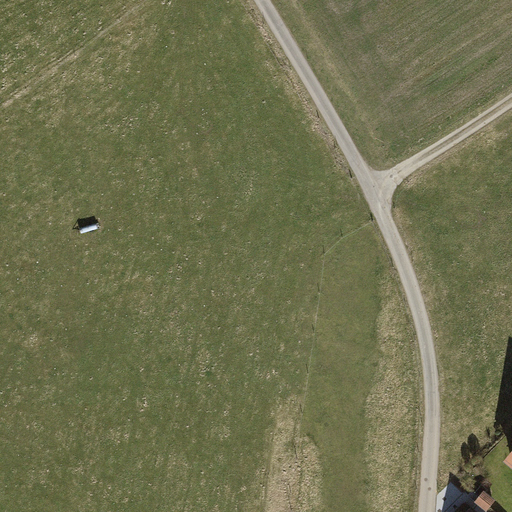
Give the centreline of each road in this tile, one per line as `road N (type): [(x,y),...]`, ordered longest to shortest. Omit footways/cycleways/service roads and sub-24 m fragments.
road 1 (track): [(432,426),(430,353),(413,290),(372,194),(256,0)]
road 2 (track): [(511,103),(372,194)]
